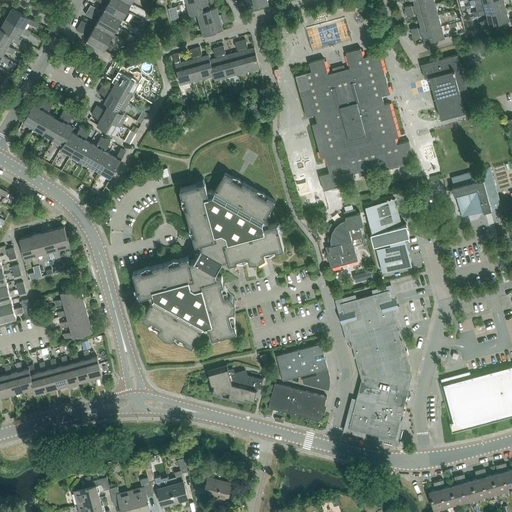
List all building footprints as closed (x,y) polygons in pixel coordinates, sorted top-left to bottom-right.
[(130,12),(127,10),(109,0),(105,8),(122,18),(125,20),(130,12)] [(126,0),(109,0),(127,10),(131,3),(126,0)] [(206,0),(198,0),(187,3),(190,15),(197,13),(209,9),(206,0)] [(267,0),(246,0),(248,8),(268,3),(267,0)] [(413,0),(416,9),(435,4),(434,0),(413,0)] [(485,8),(477,11),(478,15),(486,13),(506,8),(503,0),(491,0),(483,2),(485,8)] [(97,8),(91,4),(88,9),(94,13),(97,8)] [(435,4),(416,9),(419,20),(438,15),(435,4)] [(30,17),(12,7),(6,17),(24,27),(27,22),(34,26),(36,22),(29,17),(30,17)] [(209,9),(197,13),(200,24),(220,18),(216,7),(209,9)] [(105,8),(100,16),(118,26),(122,18),(105,8)] [(489,24),(489,25),(509,19),(506,8),(486,13),(488,19),(480,22),(481,26),(489,24)] [(94,13),(88,9),(85,14),(92,18),(94,13)] [(422,31),(441,26),(438,15),(419,20),(422,31)] [(100,16),(96,24),(113,34),(118,26),(100,16)] [(31,31),(24,27),(6,17),(1,27),(18,37),(21,32),(28,36),(31,31)] [(220,18),(200,24),(203,35),(223,30),(223,29),(220,18)] [(88,24),(82,20),(79,25),(85,28),(88,24)] [(96,24),(91,32),(109,42),(109,41),(113,34),(96,24)] [(85,28),(79,25),(76,30),(83,33),(85,28)] [(0,26),(0,40),(8,45),(11,39),(18,43),(21,39),(18,38),(18,37),(1,27),(0,26)] [(444,37),(441,26),(422,31),(425,42),(444,37)] [(91,32),(86,40),(104,50),(107,46),(111,48),(113,44),(109,41),(109,42),(91,32)] [(15,49),(8,45),(0,40),(0,53),(2,55),(5,49),(13,53),(15,49)] [(248,70),(260,67),(254,47),(243,50),(248,70)] [(361,48),(346,52),(345,52),(346,55),(347,55),(350,68),(345,69),(344,66),(344,67),(344,68),(340,69),(341,73),(338,74),(337,70),(333,71),(333,70),(332,70),(333,72),(328,74),(324,61),(324,58),(309,62),(309,65),(310,65),(311,71),(295,75),(295,76),(296,76),(307,115),(306,115),(306,116),(315,114),(316,118),(320,117),(321,121),(312,124),(321,157),(325,156),(328,168),(332,167),(333,171),(319,175),(320,175),(323,189),(323,190),(328,189),(328,188),(354,181),(355,181),(353,173),(359,171),(360,175),(367,173),(366,169),(372,167),(373,171),(380,169),(379,165),(383,164),(384,168),(410,161),(409,159),(413,158),(409,140),(396,144),(394,137),(398,136),(389,103),(390,103),(389,102),(380,105),(379,101),(383,100),(381,95),(390,93),(389,93),(379,53),(379,52),(363,57),(361,51),(361,48)] [(232,53),(237,73),(248,70),(243,50),(232,53)] [(0,59),(7,63),(9,59),(2,55),(0,53),(0,59)] [(221,56),(226,76),(237,73),(232,53),(221,56)] [(203,77),(213,74),(214,74),(210,59),(208,54),(197,57),(203,77)] [(457,54),(437,60),(421,64),(425,78),(429,77),(441,118),(465,112),(460,96),(468,94),(457,54)] [(221,56),(210,59),(214,74),(213,74),(215,79),(226,76),(221,56)] [(186,60),(192,80),(203,77),(197,57),(186,60)] [(175,64),(180,83),(192,80),(186,60),(175,64)] [(133,92),(139,81),(141,77),(142,76),(141,72),(137,70),(134,71),(133,71),(125,66),(122,65),(119,70),(116,75),(118,77),(115,82),(133,92)] [(116,75),(119,70),(113,66),(110,72),(116,75)] [(101,87),(107,90),(110,85),(104,82),(101,87)] [(110,92),(127,102),(133,92),(115,82),(110,92)] [(107,90),(101,87),(98,91),(104,95),(107,90)] [(122,112),(122,111),(127,102),(110,92),(104,102),(108,104),(122,112)] [(42,105),(45,107),(48,101),(43,98),(40,104),(42,105)] [(48,101),(45,107),(49,110),(53,104),(48,101)] [(33,127),(43,109),(33,104),(23,121),(33,127)] [(103,108),(97,104),(94,109),(100,113),(103,108)] [(126,114),(122,111),(122,112),(108,104),(103,114),(120,124),(126,114)] [(43,109),(33,127),(43,133),(53,115),(43,109)] [(63,109),(60,116),(64,118),(68,112),(63,109)] [(100,113),(94,109),(91,114),(92,114),(97,117),(100,113)] [(73,115),(68,112),(64,118),(69,121),(73,115)] [(115,135),(115,134),(120,124),(103,114),(97,124),(115,135)] [(53,115),(43,133),(53,138),(63,121),(53,115)] [(53,138),(63,144),(71,131),(73,127),(63,121),(53,138)] [(77,131),(82,134),(85,128),(81,125),(77,131)] [(85,128),(82,134),(87,137),(90,131),(85,128)] [(81,137),(71,131),(63,144),(60,148),(70,154),(81,137)] [(81,137),(70,154),(80,160),(90,142),(81,137)] [(97,143),(102,145),(105,139),(101,137),(97,143)] [(110,142),(105,139),(102,145),(107,148),(110,142)] [(90,142),(80,160),(90,166),(100,148),(90,142)] [(100,148),(90,166),(100,171),(110,154),(100,148)] [(117,154),(122,157),(125,151),(120,148),(117,154)] [(110,154),(100,171),(110,177),(121,159),(110,154)] [(500,203),(490,167),(453,177),(456,186),(452,187),(454,195),(458,194),(463,213),(482,208),(483,212),(487,211),(491,210),(490,206),(500,203)] [(161,169),(163,177),(169,175),(167,168),(161,169)] [(267,255),(269,254),(275,251),(276,250),(284,247),(277,223),(268,225),(267,221),(264,219),(275,200),(268,196),(233,175),(232,176),(225,172),(214,191),(211,189),(207,190),(205,181),(180,188),(182,196),(181,196),(192,236),(193,236),(195,244),(200,242),(200,247),(197,253),(194,259),(189,261),(188,256),(180,258),(180,257),(140,268),(141,269),(133,271),(139,296),(148,294),(149,297),(152,299),(142,318),(149,322),(148,323),(149,323),(151,321),(160,326),(157,332),(164,338),(172,341),(174,336),(185,340),(183,343),(184,343),(192,347),(202,328),(205,330),(209,329),(212,337),(237,330),(235,322),(235,311),(235,301),(225,283),(224,283),(223,281),(221,275),(217,276),(216,272),(222,259),(227,258),(228,263),(236,260),(237,261),(240,261),(247,261),(258,261),(267,255)] [(404,242),(403,237),(409,236),(406,224),(401,225),(394,198),(365,205),(371,228),(372,233),(370,233),(374,245),(376,245),(383,272),(412,264),(408,252),(406,241),(404,242)] [(329,231),(328,238),(329,245),(325,247),(331,268),(358,260),(352,240),(363,237),(360,226),(363,225),(360,212),(356,213),(355,208),(343,211),(345,217),(338,219),(332,223),(330,223),(327,231),(329,231)] [(64,226),(53,229),(58,249),(64,247),(66,255),(71,253),(69,246),(69,245),(64,226)] [(53,229),(42,232),(47,252),(53,250),(55,258),(60,256),(58,249),(53,229)] [(42,232),(31,235),(36,255),(42,253),(45,261),(49,260),(47,252),(42,232)] [(38,263),(36,255),(31,235),(19,238),(25,258),(31,256),(34,264),(38,263)] [(29,273),(30,279),(42,276),(40,270),(29,273)] [(371,270),(358,274),(360,281),(373,278),(371,270)] [(0,284),(0,293),(9,291),(7,282),(0,284)] [(56,305),(64,303),(83,298),(80,286),(60,292),(62,298),(54,300),(56,305)] [(380,436),(395,440),(412,374),(392,303),(389,289),(340,303),(344,316),(361,379),(356,398),(353,410),(349,428),(361,431),(380,436)] [(0,293),(0,302),(12,300),(9,291),(0,293)] [(59,316),(67,314),(86,309),(83,298),(64,303),(65,309),(57,312),(59,316)] [(0,302),(0,312),(14,308),(12,300),(0,302)] [(26,319),(33,317),(29,304),(22,306),(23,311),(24,312),(26,319)] [(23,311),(22,306),(14,309),(14,308),(0,312),(0,321),(16,318),(15,314),(23,311)] [(62,327),(70,325),(89,320),(86,309),(67,314),(68,320),(60,323),(62,327)] [(89,320),(70,325),(72,331),(64,334),(65,338),(73,336),(73,337),(93,331),(89,320)] [(303,382),(328,389),(329,387),(329,385),(330,383),(330,381),(330,379),(330,376),(329,374),(329,372),(324,355),(321,343),(276,355),(283,380),(316,371),(316,374),(302,378),(303,382)] [(83,351),(85,359),(86,359),(91,378),(102,375),(97,355),(90,357),(88,349),(83,351)] [(72,354),(74,361),(75,361),(80,381),(91,378),(86,359),(85,359),(79,360),(77,352),(72,354)] [(63,365),(64,364),(69,384),(80,381),(75,361),(74,361),(68,363),(66,355),(61,357),(63,365)] [(64,364),(63,365),(57,366),(55,358),(50,360),(52,368),(53,368),(58,387),(69,384),(64,364)] [(39,363),(41,371),(42,370),(47,390),(58,387),(53,368),(52,368),(46,369),(44,361),(39,363)] [(15,363),(18,371),(23,390),(34,387),(29,368),(22,370),(20,362),(15,363)] [(511,363),(471,375),(460,378),(454,380),(441,383),(444,392),(443,392),(445,399),(451,421),(449,422),(452,432),(511,415),(511,363)] [(29,368),(34,387),(35,393),(47,390),(42,370),(41,371),(35,372),(33,364),(28,366),(29,368)] [(12,393),(23,390),(18,371),(12,373),(9,365),(4,366),(7,374),(12,393)] [(245,370),(234,373),(233,371),(233,369),(228,370),(227,365),(207,370),(211,384),(214,385),(211,394),(221,396),(221,397),(228,399),(228,398),(243,402),(243,399),(253,402),(257,386),(260,387),(262,378),(249,375),(249,376),(247,375),(245,370)] [(0,392),(1,396),(12,393),(7,374),(1,376),(0,373),(0,392)] [(320,420),(322,412),(324,408),(327,396),(275,382),(268,407),(320,420)] [(181,473),(187,471),(184,457),(177,459),(181,473)] [(505,463),(500,464),(507,489),(511,487),(511,468),(507,470),(505,463)] [(498,473),(492,474),(497,492),(507,489),(500,464),(496,465),(498,473)] [(151,466),(145,468),(148,477),(149,481),(155,480),(154,477),(151,466)] [(227,499),(231,483),(208,478),(210,470),(203,468),(199,483),(206,484),(204,493),(227,499)] [(484,468),(480,469),(487,495),(497,492),(492,474),(486,476),(484,468)] [(477,478),(471,480),(476,498),(487,495),(480,469),(475,471),(477,478)] [(177,481),(170,483),(175,501),(188,498),(183,480),(184,480),(182,475),(180,475),(179,470),(174,471),(177,481)] [(464,474),(459,475),(466,500),(476,498),(471,480),(466,481),(464,474)] [(175,501),(170,483),(163,485),(160,475),(156,476),(157,481),(155,482),(157,487),(162,505),(175,501)] [(456,484),(450,485),(455,503),(466,500),(459,475),(454,476),(456,484)] [(74,490),(77,504),(99,498),(96,485),(102,483),(103,490),(109,488),(106,476),(81,483),(82,488),(74,490)] [(130,490),(136,511),(150,508),(147,496),(152,495),(149,481),(148,477),(140,479),(142,487),(130,490)] [(443,479),(438,481),(445,506),(455,503),(450,485),(445,487),(443,479)] [(445,506),(438,481),(433,482),(435,490),(430,491),(429,491),(434,509),(435,509),(445,506)] [(114,505),(120,504),(121,511),(135,511),(136,511),(130,490),(119,493),(117,486),(109,488),(114,505)] [(109,511),(109,509),(103,511),(99,498),(77,504),(79,511),(109,511)]
